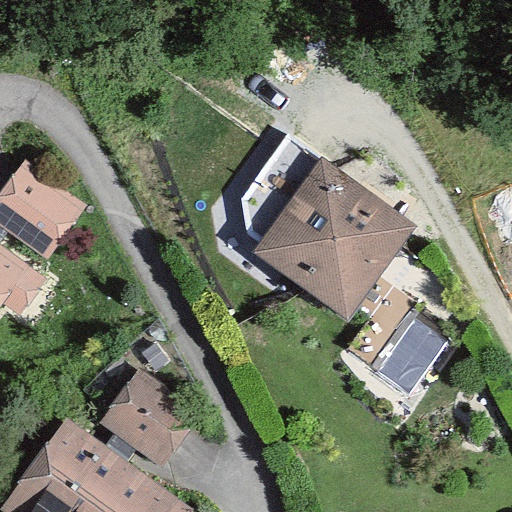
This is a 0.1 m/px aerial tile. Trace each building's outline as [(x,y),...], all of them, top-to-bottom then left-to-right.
[(409,229),(328,172),(265,263),(346,320),(409,229)] [(78,210),(28,176),(0,217),(0,226),(46,258),(78,210)] [(39,285),(0,257),(0,302),(3,299),(20,311),(39,285)] [(194,423),(137,387),(111,428),(168,464),(194,423)] [(175,511),(71,434),(14,511),(15,511),(175,511)]
